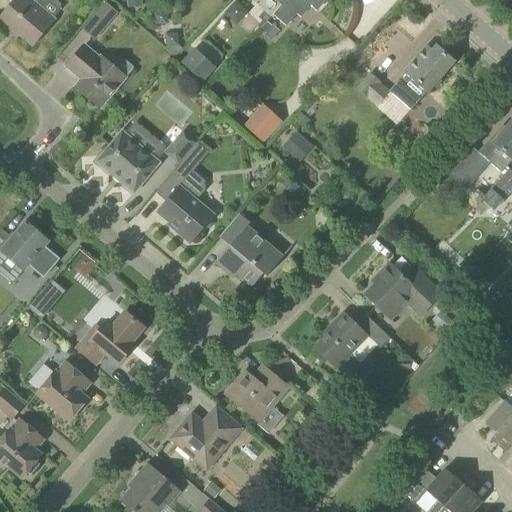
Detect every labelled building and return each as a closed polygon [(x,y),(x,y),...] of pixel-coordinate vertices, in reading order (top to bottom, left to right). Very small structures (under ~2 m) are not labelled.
[(9,0),(13,3),(0,18),(0,23),(9,32),(13,28),(33,46),(55,20),(30,0),(9,0)] [(140,0),(126,0),(127,8),(141,8),(140,0)] [(326,0),(302,0),(316,12),(326,0)] [(118,13),(106,3),(82,30),(95,41),(118,13)] [(274,15),(286,26),(297,14),(288,6),(285,3),(274,15)] [(272,26),(264,35),(271,41),(279,31),(273,25),(272,26)] [(179,32),(166,33),(167,46),(180,45),(179,32)] [(74,58),(67,67),(69,69),(77,75),(82,80),(76,88),(85,96),(100,108),(110,96),(126,78),(127,76),(114,65),(113,67),(110,64),(101,57),(100,59),(84,46),(74,58)] [(428,56),(423,52),(394,85),(405,95),(416,82),(428,92),(454,63),(436,47),(428,56)] [(181,63),(205,84),(217,70),(193,49),(181,63)] [(399,126),(412,111),(369,73),(356,89),(399,126)] [(263,144),(282,123),(263,105),(243,127),(263,144)] [(495,135),(479,154),(501,173),(511,161),(511,122),(498,138),(495,135)] [(189,131),(186,134),(197,143),(199,140),(189,131)] [(134,193),(159,163),(122,132),(97,162),(134,193)] [(167,154),(179,165),(183,160),(197,144),(197,143),(186,134),(183,132),(167,150),(165,153),(167,154)] [(296,132),(282,148),(300,163),(314,147),(296,132)] [(450,193),(476,162),(465,152),(439,183),(450,193)] [(159,188),(155,193),(166,202),(157,212),(181,233),(181,236),(187,241),(190,240),(193,242),(204,229),(211,228),(209,212),(196,201),(205,191),(205,183),(198,175),(193,171),(183,160),(179,165),(160,187),(159,188)] [(511,172),(509,170),(482,202),(484,204),(494,212),(503,201),(510,193),(511,194),(511,172)] [(283,258),(247,228),(250,224),(239,214),(220,238),(230,246),(216,262),(228,272),(231,268),(253,287),(263,275),(266,277),(283,258)] [(0,267),(8,258),(24,271),(36,257),(46,245),(49,242),(44,237),(28,223),(25,221),(17,231),(11,238),(9,240),(0,232),(0,267)] [(413,268),(404,278),(390,265),(373,282),(376,285),(366,296),(390,319),(407,302),(421,315),(441,295),(413,268)] [(48,283),(30,304),(41,313),(59,292),(48,283)] [(397,326),(412,309),(406,304),(391,321),(397,326)] [(124,312),(114,325),(109,320),(100,330),(95,326),(75,349),(96,366),(105,355),(117,366),(136,343),(134,342),(145,329),(124,312)] [(440,312),(432,321),(442,331),(451,321),(440,312)] [(365,314),(355,324),(343,313),(333,324),(335,327),(314,348),(338,371),(350,374),(356,369),(352,355),(351,355),(368,337),(380,349),(390,339),(365,314)] [(43,326),(41,325),(39,325),(37,326),(35,327),(34,329),(33,331),(33,333),(33,335),(34,337),(36,339),(37,340),(40,340),(42,340),(44,340),(46,338),(47,337),(48,335),(48,333),(48,331),(47,329),(45,327),(43,326)] [(396,359),(396,371),(410,371),(410,367),(410,362),(410,359),(396,359)] [(410,362),(410,367),(413,371),(418,366),(413,360),(410,362)] [(56,372),(36,395),(69,422),(89,399),(82,394),(91,384),(65,362),(57,372),(56,372)] [(259,423),(272,408),(289,388),(263,366),(253,378),(249,374),(242,381),(239,379),(225,395),(259,423)] [(4,388),(0,393),(0,410),(12,421),(25,406),(4,388)] [(491,440),(498,446),(511,430),(511,407),(505,401),(486,423),(497,433),(491,440)] [(243,428),(217,406),(216,407),(219,409),(206,425),(192,413),(170,440),(207,471),(243,428)] [(0,465),(1,467),(4,470),(7,466),(22,479),(28,472),(31,474),(39,465),(35,462),(41,455),(35,450),(44,440),(17,418),(0,437),(0,465)] [(511,430),(498,446),(505,453),(511,446),(511,430)] [(138,483),(133,489),(122,502),(134,511),(161,511),(179,492),(148,465),(135,480),(138,483)] [(421,477),(406,494),(406,495),(416,504),(420,499),(427,492),(437,501),(427,511),(440,511),(470,479),(463,472),(457,479),(445,469),(442,473),(437,479),(427,471),(421,477)] [(472,511),(482,501),(471,492),(477,485),(470,479),(440,511),(472,511)] [(211,481),(203,490),(214,499),(222,489),(211,481)] [(198,511),(225,511),(210,499),(198,511)]
